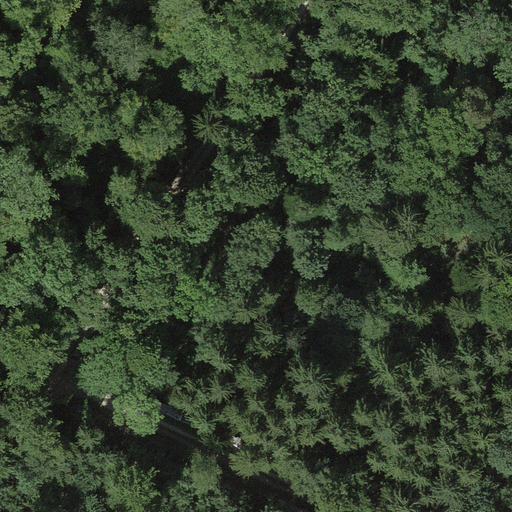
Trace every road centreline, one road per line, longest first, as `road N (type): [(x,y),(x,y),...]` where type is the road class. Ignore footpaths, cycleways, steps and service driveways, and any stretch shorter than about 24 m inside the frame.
road 1 (track): [(302,0),(0,450)]
road 2 (track): [(57,371),(352,511)]
